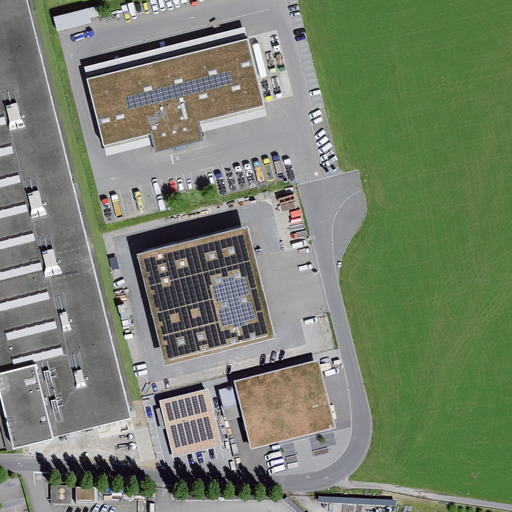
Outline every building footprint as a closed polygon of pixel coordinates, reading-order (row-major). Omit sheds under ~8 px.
[(0,0),(0,400),(12,451),(132,421),(27,1),(26,0),(0,0)] [(88,9),(53,17),(56,32),(91,24),(88,9)] [(244,32),(87,71),(107,152),(150,141),(152,152),(201,140),(196,124),(262,108),(244,32)] [(248,228),(138,255),(166,368),(277,341),(248,228)] [(318,360),(234,381),(236,385),(243,416),(251,448),(335,427),(318,360)] [(243,416),(236,385),(219,389),(226,420),(243,416)] [(207,389),(159,401),(174,458),(222,445),(207,389)] [(71,485),(51,485),(51,503),(71,503),(71,485)] [(94,487),(76,488),(76,502),(95,502),(94,487)] [(305,511),(287,496),(284,499),(298,511),(305,511)] [(396,500),(319,496),(319,502),(396,507),(396,500)]
